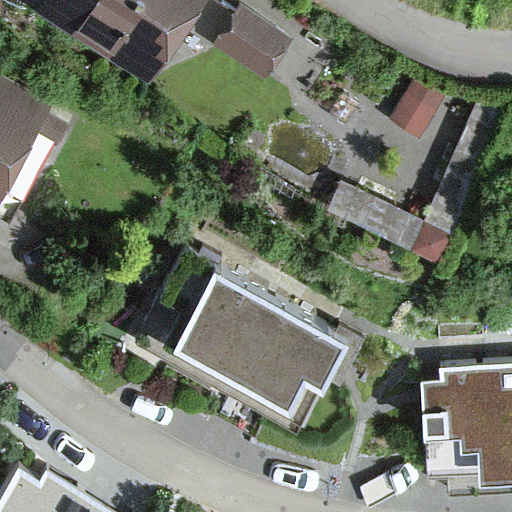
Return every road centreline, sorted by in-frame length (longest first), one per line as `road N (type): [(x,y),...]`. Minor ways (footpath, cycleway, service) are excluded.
road 1 (residential): [(292,511),(156,465),(0,348)]
road 2 (residential): [(511,64),(428,46),(360,0)]
